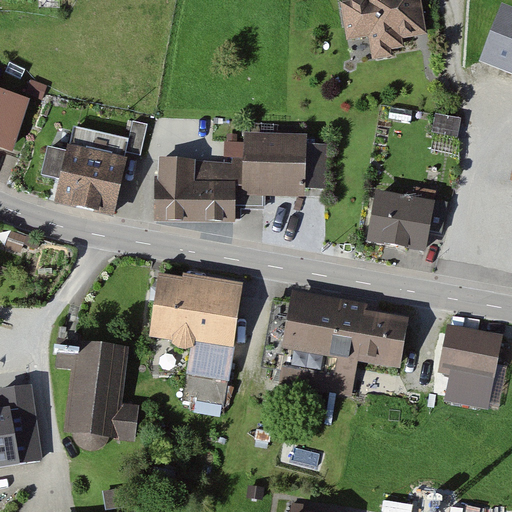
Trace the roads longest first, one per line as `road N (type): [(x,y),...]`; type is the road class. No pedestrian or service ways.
road 1 (tertiary): [(451,299),(81,232),(0,206)]
road 2 (residential): [(511,119),(478,160),(451,299)]
